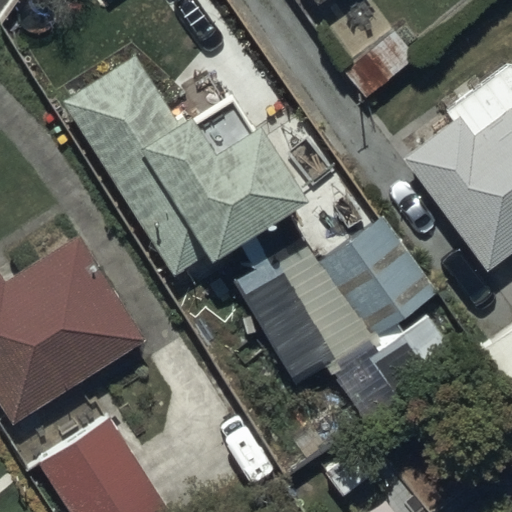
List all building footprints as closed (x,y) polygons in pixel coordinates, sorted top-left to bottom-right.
[(132,46),(61,87),(169,265),(179,259),(193,281),(232,257),(216,232),(301,179),(255,104),(245,110),(228,82),(191,105),(184,95),(168,105),(132,46)] [(399,144),(484,258),(511,237),(511,55),(504,55),(442,101),(448,108),(399,144)] [(432,283),(377,207),(310,254),(366,331),(432,283)] [(140,327),(76,222),(1,269),(0,266),(0,398),(9,412),(140,327)] [(451,337),(424,304),(361,350),(387,384),(451,337)] [(511,315),(478,340),(511,386),(511,315)] [(166,511),(171,509),(104,407),(35,449),(73,511),(166,511)]
